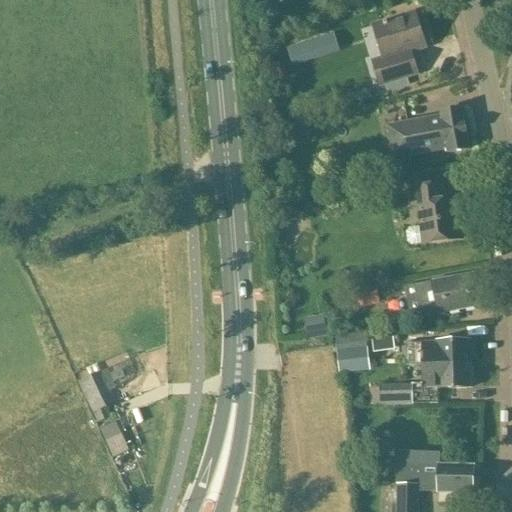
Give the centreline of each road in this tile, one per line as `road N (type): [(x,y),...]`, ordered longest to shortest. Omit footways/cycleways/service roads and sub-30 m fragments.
road 1 (primary): [(239,346),(212,0)]
road 2 (residential): [(511,232),(498,110),(471,0)]
road 3 (primary): [(239,346),(192,511)]
road 4 (primary): [(221,511),(241,412),(239,346)]
